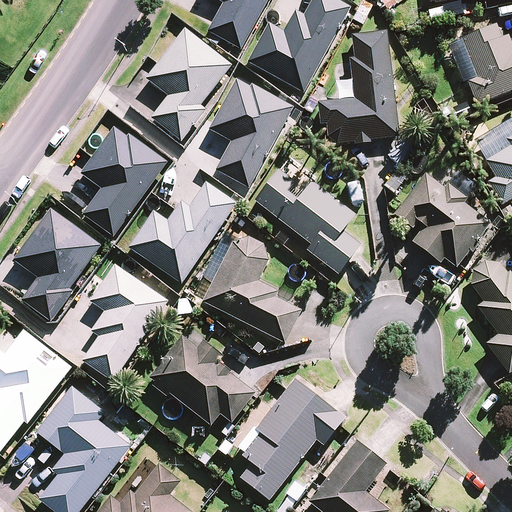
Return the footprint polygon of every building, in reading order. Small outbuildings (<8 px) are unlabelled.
[(268,0),(216,0),(224,4),(209,32),(240,50),(268,0)] [(351,8),(336,0),(314,0),(305,17),(298,13),(286,34),(271,26),(250,64),(302,94),(351,8)] [(511,91),(511,19),(448,45),(473,107),(511,91)] [(181,143),(207,112),(201,108),(232,67),(185,31),(145,81),(168,99),(151,120),(181,143)] [(399,138),(386,33),(352,37),(355,60),(350,60),(353,81),(337,83),(340,102),(318,105),(321,125),(327,124),(330,147),(399,138)] [(251,89),(236,81),(209,131),(232,143),(217,172),(250,189),(293,109),(252,87),(251,89)] [(511,121),(475,144),(496,180),(488,184),(502,206),(511,199),(511,121)] [(166,163),(116,128),(82,175),(103,190),(84,216),(113,237),(166,163)] [(411,150),(399,140),(387,156),(399,165),(411,150)] [(305,192),(280,172),(256,202),(311,246),(307,251),(338,275),(361,246),(342,231),(354,216),(312,183),(305,192)] [(491,226),(428,173),(394,214),(412,229),(419,222),(425,227),(412,242),(439,264),(444,259),(456,269),(491,226)] [(182,286),(238,205),(206,184),(190,209),(181,203),(168,222),(153,213),(128,250),(182,286)] [(272,254),(238,237),(204,303),(283,344),(300,311),(275,298),(277,294),(257,283),(272,254)] [(511,275),(497,256),(466,280),(484,303),(477,308),(499,336),(487,345),(509,374),(511,372),(511,275)] [(167,302),(115,267),(91,302),(106,313),(93,332),(100,337),(83,362),(112,382),(167,302)] [(71,368),(24,332),(5,356),(0,352),(0,388),(2,390),(0,392),(0,452),(25,421),(28,423),(71,368)] [(223,361),(186,332),(150,379),(211,426),(220,414),(232,423),(255,394),(219,366),(223,361)] [(344,419),(296,381),(257,431),(261,434),(243,457),(252,464),(241,479),(269,501),(316,441),(323,446),(344,419)] [(103,414),(73,389),(37,433),(66,456),(53,472),(59,477),(39,500),(53,511),(78,511),(131,448),(97,421),(103,414)] [(358,443),(336,469),(309,503),(320,511),(389,511),(364,492),(386,465),(358,443)] [(180,482),(159,465),(137,492),(125,482),(100,511),(189,511),(169,496),(180,482)]
